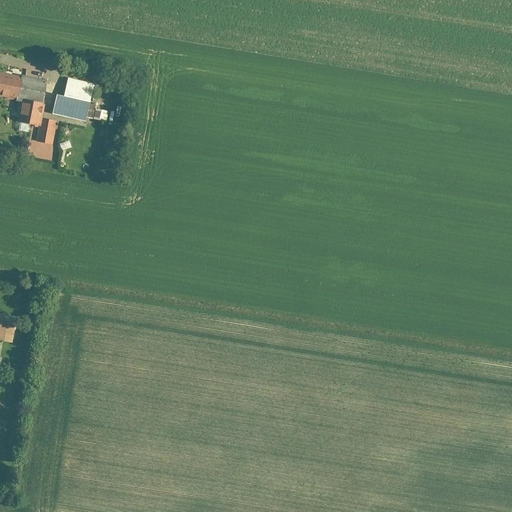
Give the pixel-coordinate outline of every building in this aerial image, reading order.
[(0,77),(0,98),(24,103),(20,124),(39,128),(36,144),(52,147),(57,123),(43,120),(45,108),(46,108),(50,87),(0,77)] [(92,103),(91,103),(95,85),(70,81),(66,97),(59,96),(55,116),(87,123),(92,103)] [(95,121),(106,124),(108,113),(97,111),(95,121)] [(61,144),(64,153),(72,149),(69,141),(61,144)] [(8,317),(0,315),(0,344),(11,347),(15,327),(6,325),(8,317)]
